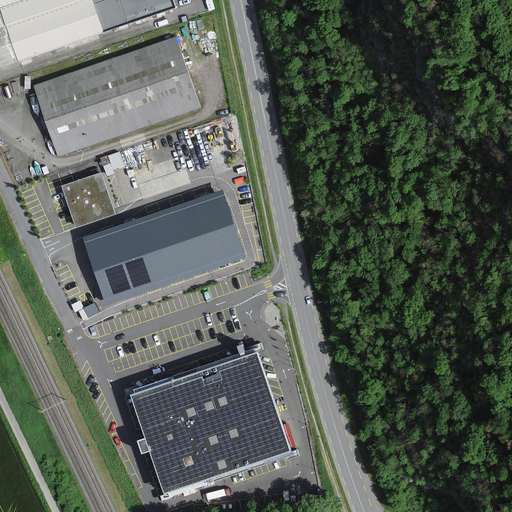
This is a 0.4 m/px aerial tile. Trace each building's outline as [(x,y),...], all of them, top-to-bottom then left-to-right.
[(170,0),(0,0),(0,64),(172,5),(170,0)] [(174,41),(37,88),(44,110),(59,153),(197,106),(174,41)] [(110,161),(104,163),(106,170),(125,165),(120,149),(107,153),(110,161)] [(117,213),(104,174),(64,187),(68,201),(76,225),(117,213)] [(222,194),(86,237),(106,300),(242,256),(222,194)] [(97,301),(85,304),(88,314),(99,312),(97,301)] [(256,355),(133,396),(149,444),(165,492),(289,450),(256,355)]
